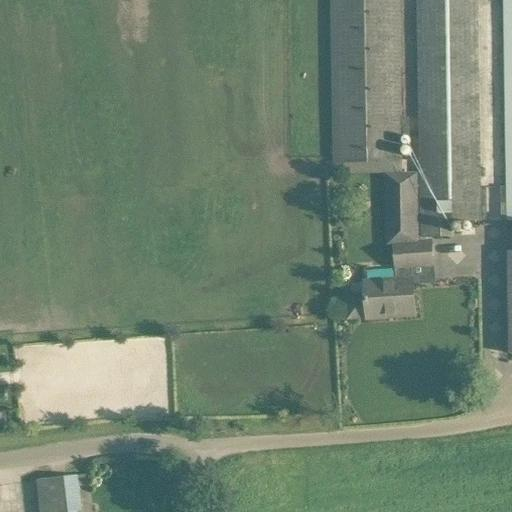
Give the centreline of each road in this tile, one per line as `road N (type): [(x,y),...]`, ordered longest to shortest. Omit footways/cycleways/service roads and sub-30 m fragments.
road 1 (unclassified): [(189,454),(511,415)]
road 2 (unclassified): [(189,454),(141,444),(0,459)]
